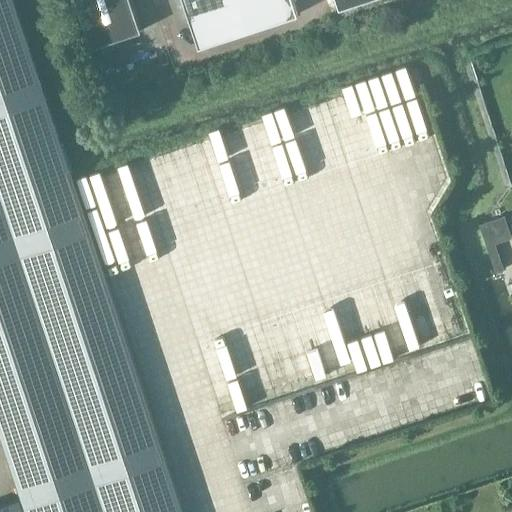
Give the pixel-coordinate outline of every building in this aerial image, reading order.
[(0,0),(0,428),(23,498),(0,505),(0,511),(183,511),(14,0),(0,0)] [(76,0),(92,48),(141,31),(131,0),(76,0)] [(292,0),(183,0),(199,47),(298,15),(292,0)] [(479,224),(481,230),(487,247),(497,243),(511,237),(511,236),(505,215),(481,223),(479,224)] [(355,361),(378,353),(358,290),(341,295),(352,328),(345,330),(355,361)] [(405,313),(395,315),(401,346),(411,344),(405,313)]
